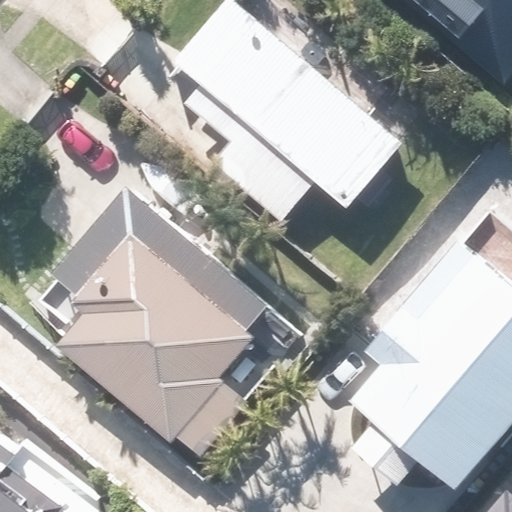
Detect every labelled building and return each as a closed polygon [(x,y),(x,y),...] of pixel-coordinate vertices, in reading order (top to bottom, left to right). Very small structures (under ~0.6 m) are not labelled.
[(265,0),(239,0),(197,49),(223,72),(204,94),(248,132),(228,155),(297,215),(337,170),(368,197),(422,135),(265,0)] [(511,0),(425,0),(511,73),(511,0)] [(295,289),(156,168),(80,254),(106,277),(94,291),(108,303),(82,333),(216,450),(269,391),(241,367),(279,324),(271,316),(295,289)] [(398,409),(477,478),(511,437),(511,242),(489,223),(388,338),(404,352),(372,387),(398,409)] [(0,511),(97,511),(26,459),(19,469),(0,455),(0,511)] [(511,511),(511,471),(477,511),(511,511)]
